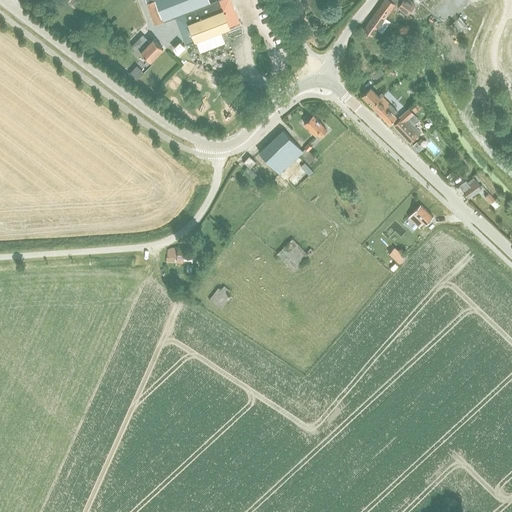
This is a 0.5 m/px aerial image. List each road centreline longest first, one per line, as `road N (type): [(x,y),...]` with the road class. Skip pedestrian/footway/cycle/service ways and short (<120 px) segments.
road 1 (tertiary): [(323,81),(297,86),(231,143),(208,145),(159,121),(0,0)]
road 2 (tertiary): [(511,254),(323,81)]
